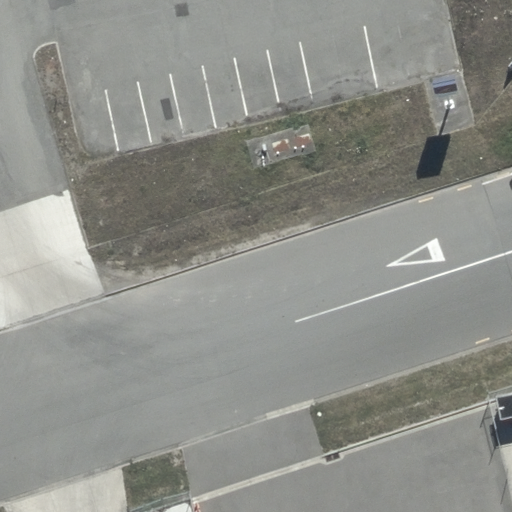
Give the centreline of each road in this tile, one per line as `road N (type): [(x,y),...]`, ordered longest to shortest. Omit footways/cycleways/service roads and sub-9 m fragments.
road 1 (unclassified): [(511,246),(0,411)]
road 2 (unknown): [(100,379),(64,301),(0,206)]
